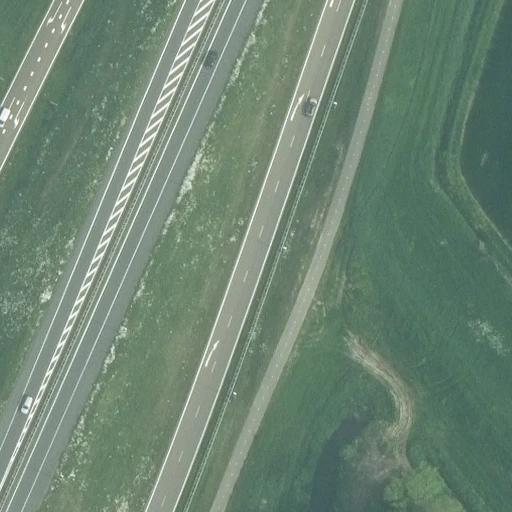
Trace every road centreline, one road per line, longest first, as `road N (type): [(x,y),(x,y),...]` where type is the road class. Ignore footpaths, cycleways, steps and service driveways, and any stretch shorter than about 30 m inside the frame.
road 1 (trunk): [(13,511),(237,0)]
road 2 (primary): [(158,511),(342,0)]
road 3 (trunk): [(191,0),(0,467)]
road 4 (primary): [(71,0),(0,139)]
